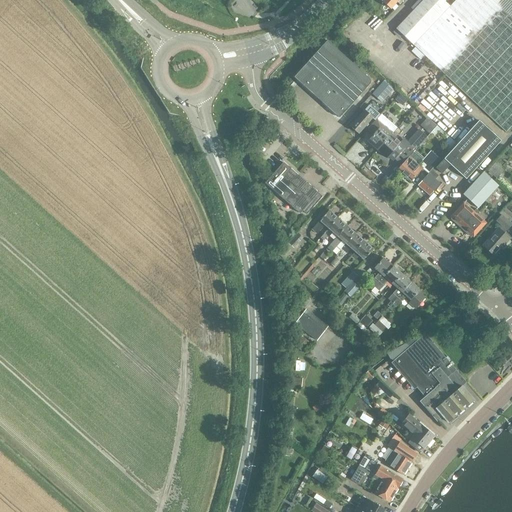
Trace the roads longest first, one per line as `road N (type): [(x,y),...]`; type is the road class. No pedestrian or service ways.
road 1 (secondary): [(234,511),(255,401),(253,282),(226,179),(193,98)]
road 2 (tertiary): [(497,305),(265,104),(251,51)]
road 3 (tertiary): [(408,511),(433,469),(511,389)]
